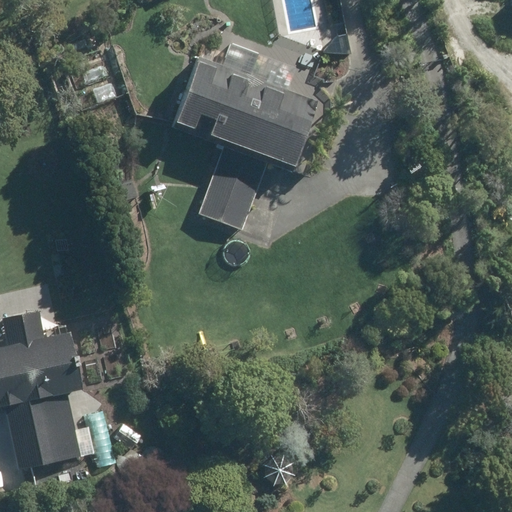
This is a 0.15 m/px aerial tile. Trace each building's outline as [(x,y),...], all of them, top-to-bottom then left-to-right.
[(197,58),(171,129),(224,149),(199,215),(241,231),(266,164),(289,173),(316,102),(286,91),(295,64),(260,51),(236,52),(230,70),(197,58)] [(115,132),(100,137),(105,152),(120,146),(115,132)] [(114,155),(105,159),(111,174),(120,171),(114,155)] [(132,181),(111,187),(116,204),(137,198),(132,181)] [(0,320),(6,347),(0,348),(0,409),(4,408),(18,471),(80,456),(66,395),(81,391),(68,333),(44,338),(38,311),(0,319),(0,320)] [(122,424),(113,438),(131,449),(140,434),(122,424)]
